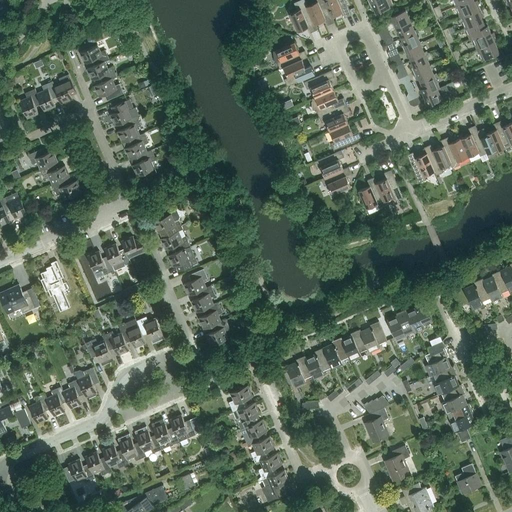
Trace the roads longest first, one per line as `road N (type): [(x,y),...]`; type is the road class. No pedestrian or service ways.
road 1 (residential): [(0,263),(126,206)]
road 2 (residential): [(163,358),(191,345),(155,251)]
road 3 (residential): [(0,473),(99,423),(111,407)]
road 4 (residential): [(332,474),(302,479),(263,389)]
